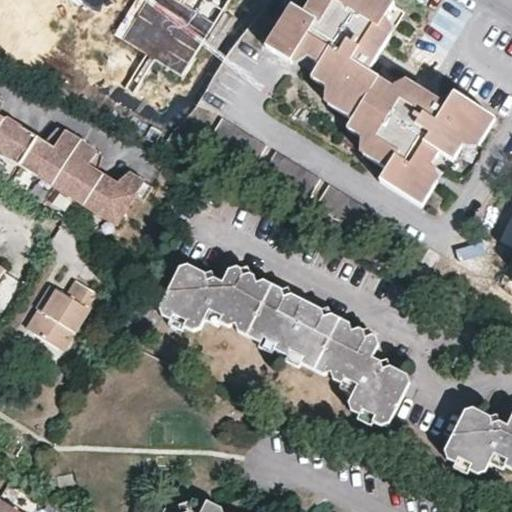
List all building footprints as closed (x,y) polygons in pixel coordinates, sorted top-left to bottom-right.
[(226,0),(144,0),(106,67),(166,103),(226,0)] [(292,5),(267,44),(292,60),(299,48),(322,64),(314,77),(336,92),(330,103),(353,118),(349,127),(372,144),(365,155),(387,169),(380,181),(420,206),(435,183),(424,175),(438,152),(452,160),(467,137),(477,144),(492,120),(452,94),(446,106),(427,95),(408,83),(402,95),(366,72),(389,35),(378,27),(391,5),(383,0),(311,0),(304,12),(292,5)] [(104,155),(83,138),(60,124),(47,139),(10,116),(6,117),(1,114),(5,98),(0,95),(0,153),(38,177),(41,173),(69,190),(66,194),(104,218),(107,214),(122,223),(147,181),(130,171),(118,181),(101,172),(104,155)] [(221,117),(208,140),(251,167),(265,145),(221,117)] [(274,151),(261,174),(306,201),(319,179),(274,151)] [(69,190),(41,173),(38,177),(66,194),(69,190)] [(329,184),(315,207),(359,234),(374,212),(329,184)] [(122,223),(107,214),(104,218),(119,227),(122,223)] [(159,310),(162,317),(171,321),(173,317),(187,324),(184,328),(193,333),(200,330),(205,321),(209,313),(222,319),(220,324),(229,328),(236,326),(237,333),(261,344),(263,340),(277,347),(274,351),(287,358),(289,353),(303,360),(301,364),(324,376),(331,374),(333,381),(342,385),(344,381),(357,387),(353,396),(348,405),(351,412),(359,416),(362,412),(375,418),(373,423),(382,427),(389,425),(410,384),(408,376),(399,372),(389,368),(383,370),(381,363),(372,359),(379,346),(376,339),(372,336),(363,332),(359,330),(352,332),(350,325),(331,316),(324,318),(322,311),(313,307),(305,303),(293,297),(291,296),(285,297),(282,291),(263,282),(257,284),(254,277),(250,275),(244,276),(242,271),(236,268),(229,271),(223,284),(215,280),(207,281),(205,275),(196,270),(188,266),(180,268),(159,310)] [(64,293),(57,288),(42,309),(39,307),(25,328),(61,349),(86,308),(89,309),(99,294),(74,279),(64,293)] [(36,288),(23,281),(8,305),(20,313),(36,288)] [(42,309),(57,288),(49,284),(36,305),(39,307),(42,309)] [(209,313),(205,321),(218,328),(220,324),(222,319),(209,313)] [(171,321),(168,325),(182,332),(184,328),(187,324),(173,317),(171,321)] [(53,361),(61,349),(25,328),(18,339),(53,361)] [(258,348),(272,355),(274,351),(277,347),(263,340),(261,344),(258,348)] [(287,358),(285,362),(299,368),(301,364),(303,360),(289,353),(287,358)] [(340,389),(353,396),(357,387),(344,381),(342,385),(340,389)] [(511,417),(507,427),(499,423),(492,425),(490,418),(485,416),(472,409),(465,411),(444,453),(447,460),(456,464),(457,460),(471,467),(469,471),(478,476),(485,473),(490,464),(494,456),(507,462),(505,467),(511,470),(511,417)] [(359,416),(357,420),(371,427),(373,423),(375,418),(362,412),(359,416)] [(494,456),(490,464),(503,471),(505,467),(507,462),(494,456)] [(456,464),(453,469),(467,475),(469,471),(471,467),(457,460),(456,464)] [(26,484),(21,481),(15,491),(46,511),(52,501),(26,484)] [(234,511),(231,510),(225,511),(220,511),(219,504),(204,496),(198,510),(196,511),(234,511)] [(21,511),(0,498),(0,511),(21,511)] [(70,511),(52,501),(46,511),(70,511)]
